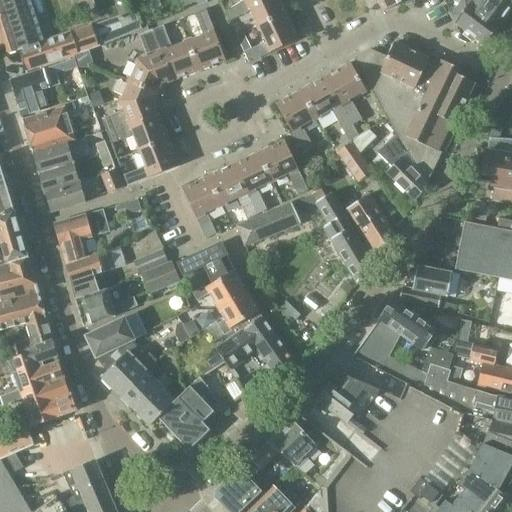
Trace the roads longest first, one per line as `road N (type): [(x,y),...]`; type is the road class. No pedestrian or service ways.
road 1 (residential): [(498,71),(461,154),(377,287),(182,501)]
road 2 (residential): [(0,115),(108,426)]
road 3 (residential): [(248,108),(398,20),(498,71)]
road 4 (residential): [(248,108),(242,133),(201,149),(191,122),(201,97),(236,85)]
